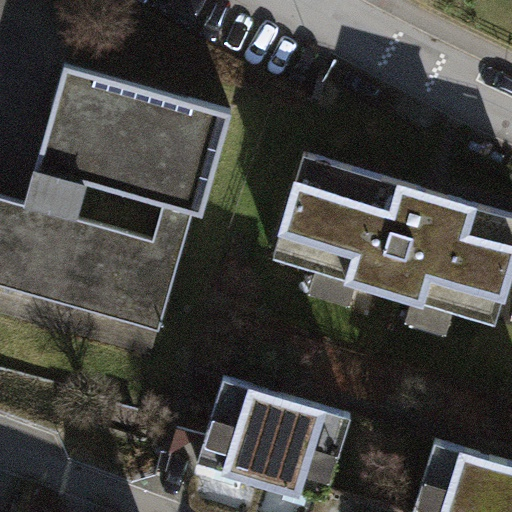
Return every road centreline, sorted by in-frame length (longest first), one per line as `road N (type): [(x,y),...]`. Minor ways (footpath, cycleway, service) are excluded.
road 1 (residential): [(511,108),(296,0)]
road 2 (residential): [(0,447),(162,511)]
